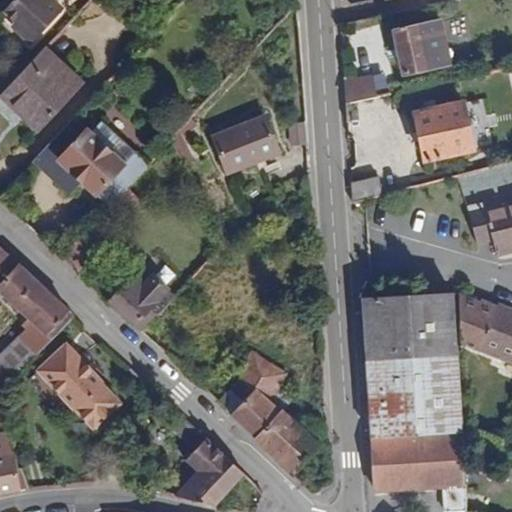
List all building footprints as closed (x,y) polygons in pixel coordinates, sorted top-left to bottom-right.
[(50,0),(14,0),(5,11),(16,22),(27,32),(23,37),(32,44),(62,11),(50,0)] [(441,21),(396,31),(406,74),(451,64),(441,21)] [(27,32),(16,22),(13,26),(23,37),(27,32)] [(359,63),(386,55),(378,26),(350,34),(359,63)] [(42,49),(0,93),(0,97),(37,131),(80,85),(42,49)] [(373,77),(345,82),(347,102),(377,96),(375,84),(373,77)] [(377,96),(389,94),(386,81),(375,84),(377,96)] [(379,106),(377,96),(347,102),(349,112),(379,106)] [(473,152),(460,103),(413,114),(423,163),(473,152)] [(280,153),(265,117),(214,139),(228,174),(280,153)] [(75,119),(35,162),(70,195),(82,182),(108,207),(120,195),(141,173),(127,159),(121,163),(75,119)] [(191,119),(171,141),(183,163),(194,158),(184,138),(197,125),(191,119)] [(289,149),(303,143),(301,121),(287,126),(289,149)] [(368,199),(383,196),(379,177),(352,183),(354,203),(368,199)] [(120,195),(108,207),(128,226),(139,214),(120,195)] [(495,241),(496,248),(511,245),(511,203),(486,210),(484,203),(468,207),(477,244),(495,241)] [(106,211),(61,258),(78,274),(115,234),(107,227),(114,218),(106,211)] [(511,245),(496,248),(498,256),(511,252),(511,245)] [(2,251),(0,253),(0,282),(16,264),(2,251)] [(218,266),(210,259),(192,278),(202,285),(218,266)] [(16,264),(0,282),(0,293),(33,324),(0,356),(0,391),(74,315),(16,264)] [(141,269),(109,302),(141,332),(173,299),(165,291),(166,289),(151,275),(150,276),(141,269)] [(379,296),(363,298),(375,493),(443,489),(443,511),(455,511),(467,511),(466,489),(454,292),(379,296)] [(478,303),(459,295),(462,344),(511,363),(511,310),(499,305),(497,307),(481,299),(478,303)] [(260,335),(252,354),(283,373),(294,355),(260,335)] [(101,382),(66,345),(38,370),(72,408),(74,407),(92,428),(119,404),(100,384),(101,382)] [(239,380),(255,389),(270,402),(279,385),(285,374),(283,373),(252,354),(239,380)] [(197,384),(218,403),(225,396),(206,375),(197,384)] [(218,403),(231,415),(255,389),(239,380),(225,396),(218,403)] [(270,402),(283,414),(295,398),(279,385),(270,402)] [(231,415),(293,473),(314,450),(329,462),(327,436),(317,446),(283,414),(270,402),(255,389),(231,415)] [(29,443),(10,399),(0,403),(0,416),(14,449),(29,443)] [(244,473),(180,414),(168,427),(183,441),(193,450),(186,458),(184,460),(196,472),(174,496),(214,506),(244,473)] [(464,428),(465,442),(474,441),(474,428),(464,428)] [(14,470),(6,432),(0,433),(0,494),(23,489),(19,469),(14,470)] [(193,450),(183,441),(175,449),(186,458),(193,450)] [(99,474),(98,482),(114,484),(115,475),(99,474)]
